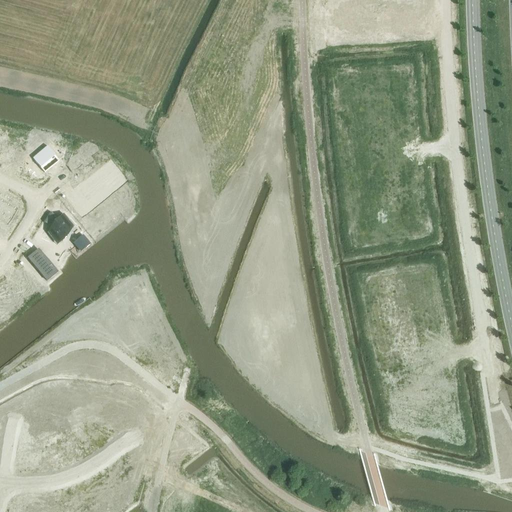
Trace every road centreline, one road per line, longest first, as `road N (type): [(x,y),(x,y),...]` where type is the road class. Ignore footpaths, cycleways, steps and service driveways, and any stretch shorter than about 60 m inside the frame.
road 1 (unclassified): [(445,0),(457,170),(488,369)]
road 2 (primary): [(472,0),(481,148),(511,327)]
road 3 (residential): [(4,482),(78,475),(130,439)]
